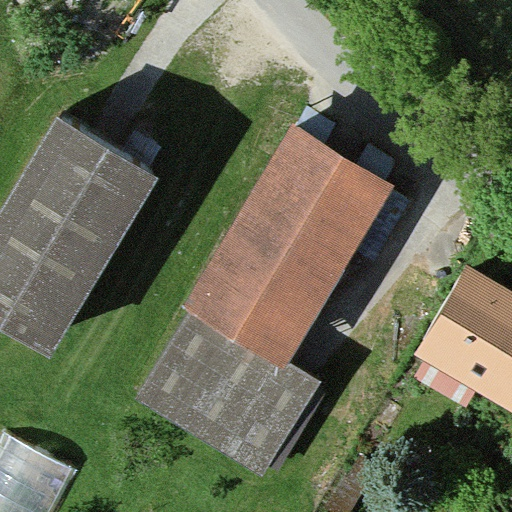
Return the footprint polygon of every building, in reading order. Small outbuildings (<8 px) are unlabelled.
[(153,195),(51,133),(0,215),(0,348),(43,374),(153,195)] [(396,203),(291,141),(181,322),(286,388),(396,203)] [(511,295),(471,270),(414,362),(511,421),(511,295)] [(286,388),(181,322),(130,403),(260,484),(311,403),(286,388)] [(0,511),(61,511),(83,474),(9,433),(0,448),(0,511)]
